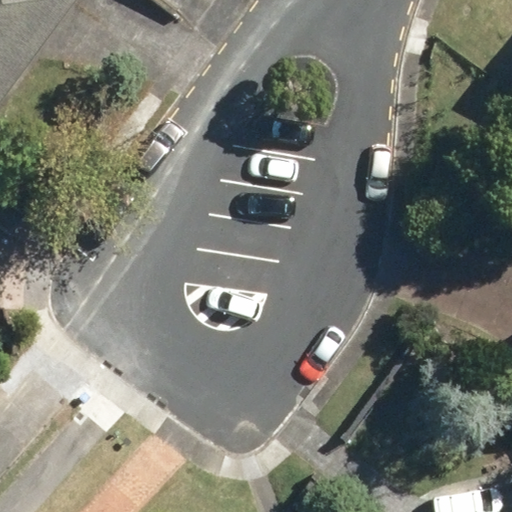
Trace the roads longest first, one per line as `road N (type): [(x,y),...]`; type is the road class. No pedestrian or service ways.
road 1 (residential): [(370,0),(354,206),(255,352),(214,376),(144,326)]
road 2 (residential): [(144,326),(117,297),(115,254),(276,26),(311,0)]
